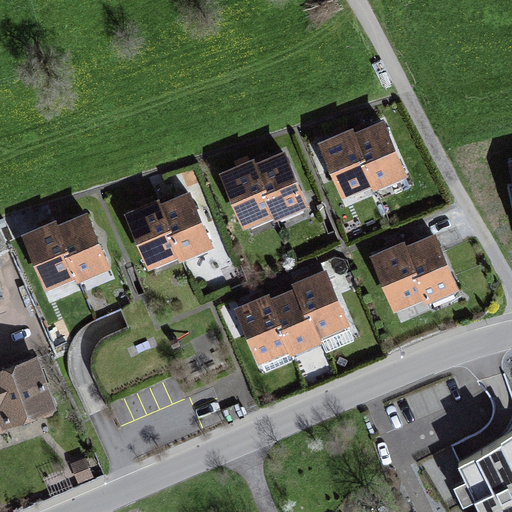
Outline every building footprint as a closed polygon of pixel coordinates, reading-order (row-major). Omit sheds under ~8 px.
[(378,182),(409,169),(387,115),(355,128),(378,182)] [(347,195),(378,182),(355,128),(324,140),(347,195)] [(279,215),(310,202),(287,145),(256,158),(279,215)] [(249,227),(279,215),(256,158),(225,170),(249,227)] [(184,255),(216,242),(193,186),(161,199),(184,255)] [(152,268),(184,255),(161,199),(129,212),(152,268)] [(82,276),(113,263),(91,207),(59,220),(82,276)] [(51,289),(82,276),(59,220),(28,233),(51,289)] [(429,295),(461,282),(437,226),(406,238),(429,295)] [(398,308),(429,295),(406,238),(375,251),(398,308)] [(325,336),(355,324),(332,267),(302,279),(325,336)] [(295,348),(325,336),(302,279),(271,292),(295,348)] [(264,361),(295,348),(271,292),(241,304),(264,361)] [(42,354),(0,369),(0,431),(63,408),(42,354)] [(511,511),(511,427),(458,459),(483,511),(511,511)]
